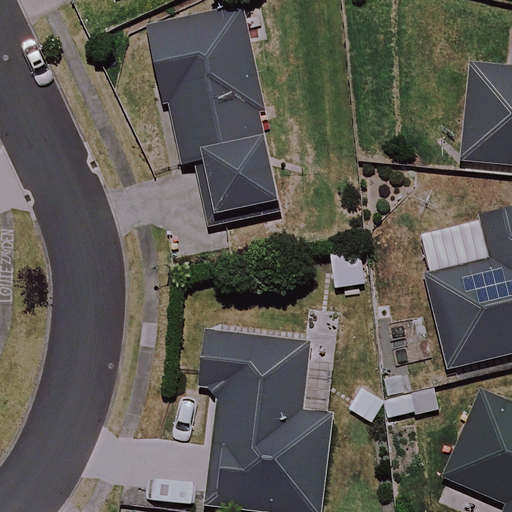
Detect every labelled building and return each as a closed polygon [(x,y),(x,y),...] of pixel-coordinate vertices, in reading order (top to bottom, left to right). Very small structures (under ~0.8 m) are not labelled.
[(285,208),(242,12),(154,32),(184,168),(208,162),(222,222),(285,208)] [(511,71),(474,68),(464,163),(511,167),(511,71)] [(511,356),(511,216),(486,224),(496,261),(427,281),(453,373),(511,356)] [(346,287),(307,285),(306,313),(345,315),(346,287)] [(309,348),(210,337),(204,393),(220,395),(207,508),(239,511),(322,511),(333,420),(301,417),(309,348)] [(439,389),(385,396),(388,421),(442,413),(439,389)] [(511,511),(511,402),(490,392),(447,479),(509,509),(508,511),(511,511)]
